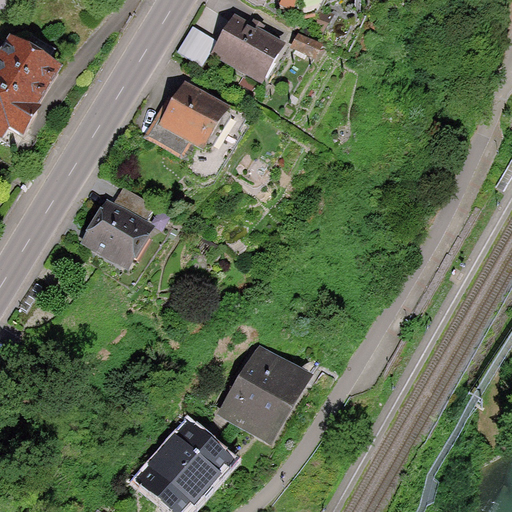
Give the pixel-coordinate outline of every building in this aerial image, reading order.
[(283,0),(282,3),(307,19),(317,15),(321,8),(317,0),(283,0)] [(250,32),(239,26),(221,56),(256,77),(274,45),(261,38),(266,30),(255,23),(250,32)] [(219,44),(195,29),(179,55),(203,70),(219,44)] [(323,48),(300,35),(292,50),(315,62),(323,48)] [(24,50),(11,42),(0,60),(0,142),(16,152),(38,115),(35,113),(60,73),(48,66),(58,51),(33,36),(24,50)] [(223,111),(187,89),(165,124),(160,121),(149,138),(192,165),(192,172),(204,178),(214,175),(243,122),(240,117),(228,109),(223,111)] [(511,165),(498,189),(506,194),(511,183),(511,165)] [(157,212),(128,194),(116,213),(110,209),(87,245),(126,269),(149,233),(146,228),(157,212)] [(43,288),(37,284),(21,309),(27,312),(43,288)] [(314,383),(259,350),(218,421),(273,453),(314,383)] [(188,511),(231,462),(191,429),(140,490),(166,511),(188,511)]
